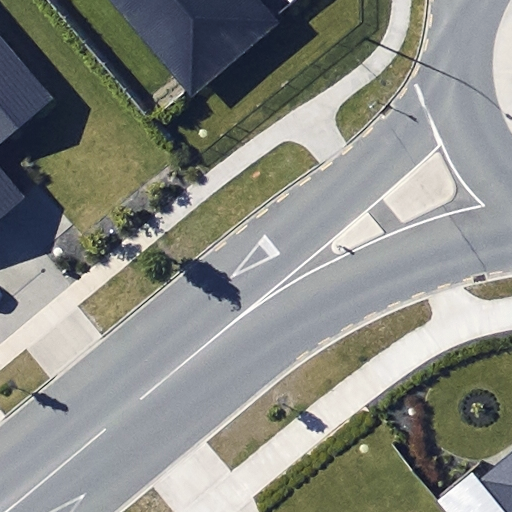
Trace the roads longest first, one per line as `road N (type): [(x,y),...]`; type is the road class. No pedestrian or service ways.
road 1 (residential): [(259,297),(3,511)]
road 2 (residential): [(259,297),(449,84)]
road 3 (residential): [(511,228),(336,265),(259,297)]
road 4 (residential): [(511,203),(473,159),(449,84)]
